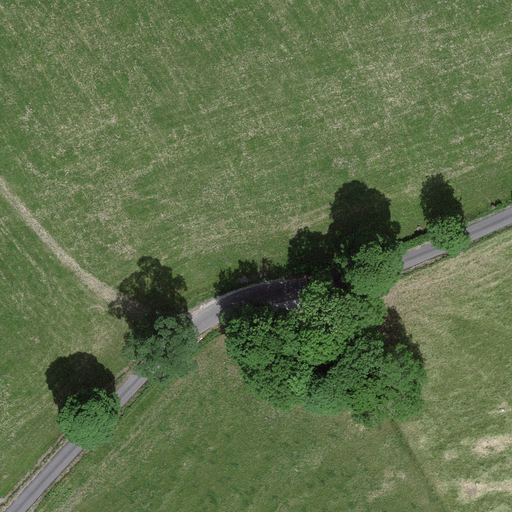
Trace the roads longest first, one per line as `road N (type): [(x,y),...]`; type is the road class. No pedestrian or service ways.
road 1 (unclassified): [(14,511),(135,380),(211,315),(382,269),(511,214)]
road 2 (track): [(167,349),(0,169)]
